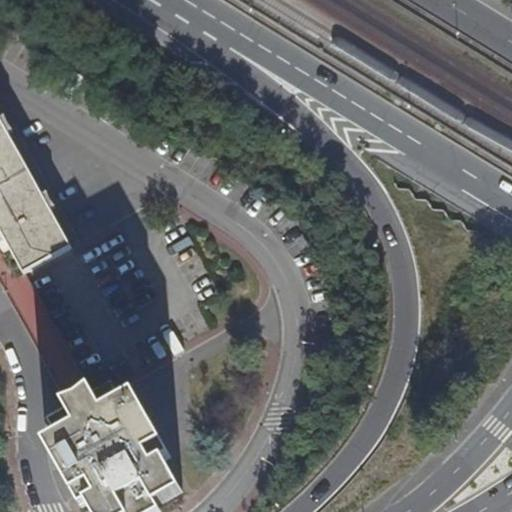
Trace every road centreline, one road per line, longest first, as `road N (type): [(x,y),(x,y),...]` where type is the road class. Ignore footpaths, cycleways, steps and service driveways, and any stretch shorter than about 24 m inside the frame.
road 1 (trunk): [(201,21),(319,130),(388,211),(407,291),(405,353),(387,410),(337,478),(293,511)]
road 2 (residential): [(0,79),(254,237),(290,289),(296,360),(281,411),(214,511)]
road 3 (trunk): [(201,21),(511,215)]
road 4 (residential): [(51,511),(36,467),(27,355),(0,310)]
road 5 (tertiary): [(511,411),(417,511)]
